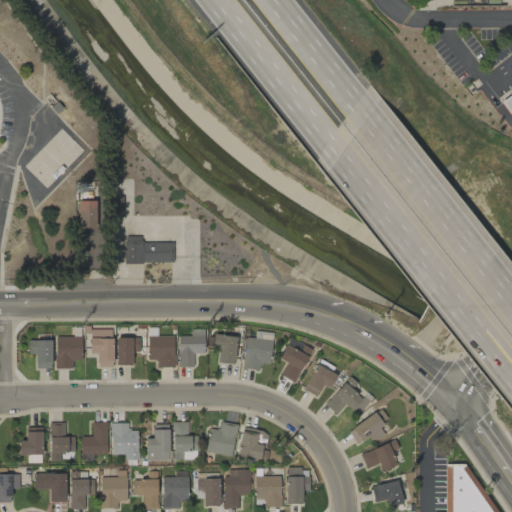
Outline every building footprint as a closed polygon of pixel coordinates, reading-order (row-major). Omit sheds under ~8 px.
[(511,91),(499,101),(511,118),(511,116),(511,91)] [(121,196),(110,196),(111,216),(121,216),(121,196)] [(77,200),(76,227),(94,227),(94,200),(77,200)] [(171,242),(139,242),(139,236),(122,236),(123,263),(171,262),(171,242)] [(80,360),(79,327),(70,327),(70,336),(53,336),(54,369),(71,368),(71,360),(80,360)] [(177,336),(177,366),(192,367),(192,353),(203,353),(203,328),(189,328),(189,336),(177,336)] [(110,329),(88,329),(89,353),(95,353),(96,367),(112,366),(110,329)] [(233,364),(235,336),(212,334),(211,348),(218,348),(217,363),(233,364)] [(172,335),(146,336),(146,359),(155,359),(155,367),(173,366),(172,335)] [(114,338),(115,365),(131,364),(131,352),(137,352),(137,337),(114,338)] [(257,369),(258,363),(269,364),(270,339),(244,337),(242,368),(257,369)] [(279,375),(293,382),(309,348),(288,338),(278,359),(285,362),(279,375)] [(27,354),(34,354),(34,368),(50,368),(50,340),(27,340),(27,354)] [(328,389),(337,371),(317,360),(301,389),(315,397),(321,385),(328,389)] [(322,404),(334,415),(345,403),(356,414),(366,403),(351,388),(355,384),(348,377),(322,404)] [(383,434),(377,425),(386,419),(379,408),(346,431),(355,444),(367,437),(371,442),(383,434)] [(187,421),(171,422),(171,459),(193,459),(193,435),(187,435),(187,421)] [(105,422),(90,422),(90,436),(79,436),(79,454),(105,454),(105,422)] [(208,428),(204,451),(230,456),(236,425),(219,422),(217,430),(208,428)] [(72,459),(72,436),(63,437),(63,423),(48,423),(48,459),(72,459)] [(126,423),(109,423),(109,455),(122,454),(122,459),(136,459),(136,430),(127,430),(126,423)] [(144,438),(144,461),(167,460),(167,424),(151,424),(151,438),(144,438)] [(26,463),(41,462),(40,427),(24,427),(24,440),(17,440),(17,455),(25,455),(26,463)] [(235,455),(259,460),(265,432),(241,427),(235,455)] [(395,465),(390,452),(397,449),(393,440),(358,454),(364,469),(378,463),(381,471),(395,465)] [(444,511),(483,511),(483,464),(443,464),(444,511)] [(301,504),(301,491),(307,491),(307,468),(285,468),(284,503),(301,504)] [(248,469),(222,470),(223,508),(236,508),(236,494),(248,494),(248,469)] [(98,477),(99,508),(115,508),(115,500),(125,500),(124,470),(115,470),(115,477),(98,477)] [(85,471),(67,472),(68,509),(83,509),(83,495),(92,495),(92,479),(86,479),(85,471)] [(141,495),(141,508),(156,508),(156,471),(145,471),(145,479),(131,479),(132,495),(141,495)] [(186,499),(186,471),(173,471),(173,477),(160,477),(160,508),(177,508),(177,500),(186,499)] [(64,473),(32,473),(32,489),(48,489),(48,502),(64,502),(64,473)] [(0,501),(9,502),(9,489),(17,489),(17,474),(0,474),(0,501)] [(279,506),(279,476),(252,475),(252,499),(262,499),(262,506),(279,506)] [(218,478),(201,478),(202,506),(218,505),(218,478)] [(385,500),(387,506),(401,502),(395,480),(369,487),(373,503),(385,500)]
